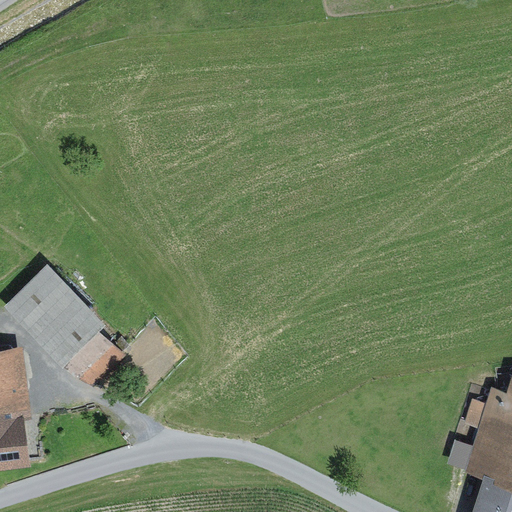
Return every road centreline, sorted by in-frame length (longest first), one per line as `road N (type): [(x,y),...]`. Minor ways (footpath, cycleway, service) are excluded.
road 1 (tertiary): [(379,511),(248,447),(207,443),(163,443),(0,494)]
road 2 (track): [(0,332),(163,443)]
